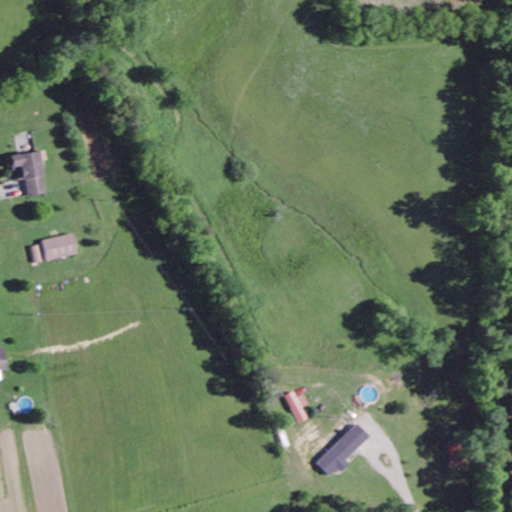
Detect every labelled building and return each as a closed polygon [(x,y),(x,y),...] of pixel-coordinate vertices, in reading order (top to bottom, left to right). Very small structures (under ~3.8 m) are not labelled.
[(39,155),(13,159),(16,184),(26,183),(28,199),(45,197),(39,155)] [(77,258),(74,237),(43,242),(47,264),(77,258)] [(43,265),(39,248),(32,250),(36,267),(43,265)] [(0,372),(8,372),(6,349),(0,349),(0,372)] [(303,410),(308,408),(302,393),(287,399),(297,426),(307,422),(303,410)] [(338,470),(339,471),(370,439),(357,426),(318,465),(331,477),(338,470)]
